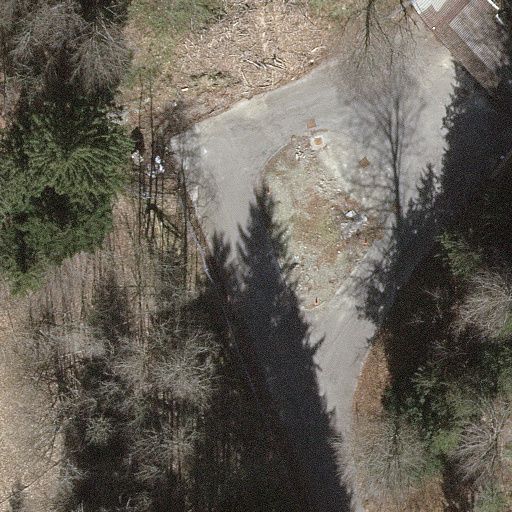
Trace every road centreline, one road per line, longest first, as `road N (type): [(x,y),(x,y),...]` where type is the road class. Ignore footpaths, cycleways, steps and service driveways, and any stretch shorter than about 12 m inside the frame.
road 1 (track): [(330,511),(205,225),(229,121),(272,84),(346,99),(376,169),(370,260)]
road 2 (track): [(370,260),(275,392)]
